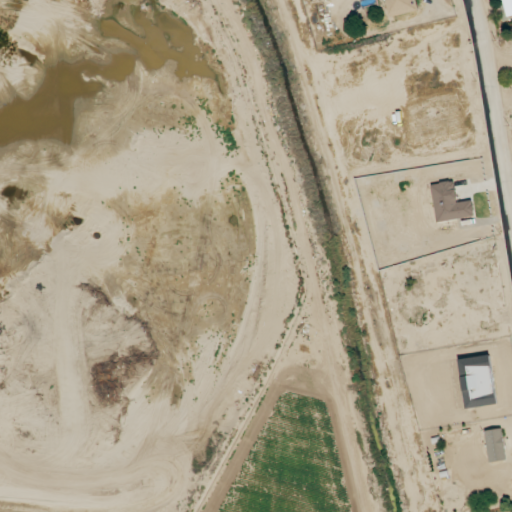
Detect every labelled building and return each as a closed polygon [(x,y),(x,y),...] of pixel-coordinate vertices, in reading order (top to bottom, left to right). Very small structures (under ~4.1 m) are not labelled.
[(386,0),(390,17),(419,11),(417,1),(420,0),(386,0)] [(511,15),(511,0),(502,0),(507,17),(511,15)] [(457,202),(455,181),(432,184),(436,222),(474,217),(473,201),(457,202)] [(459,360),(467,409),(498,404),(490,355),(459,360)] [(486,431),(489,462),(505,461),(503,429),(486,431)]
